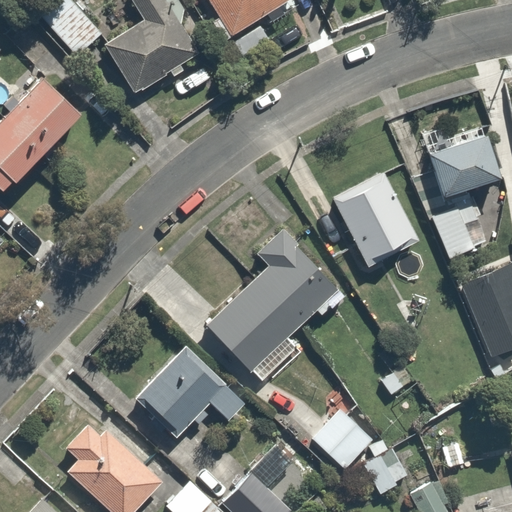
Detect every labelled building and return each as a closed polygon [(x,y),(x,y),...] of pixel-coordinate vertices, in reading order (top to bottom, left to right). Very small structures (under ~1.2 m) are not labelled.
[(97,28),(75,0),(30,0),(69,50),(97,28)] [(131,0),(140,14),(101,37),(130,86),(203,43),(227,29),(228,31),(282,0),(210,0),(212,3),(188,17),(178,0),(131,0)] [(36,67),(0,103),(0,176),(2,175),(73,102),(36,67)] [(478,119),(419,136),(432,180),(491,162),(478,119)] [(377,165),(328,190),(362,255),(410,230),(377,165)] [(463,186),(422,204),(441,249),(482,231),(463,186)] [(282,325),(337,276),(296,230),(286,218),(254,246),(264,258),(201,313),(256,375),(295,340),(282,325)] [(511,273),(503,251),(455,269),(486,352),(511,342),(511,273)] [(236,395),(217,376),(179,338),(133,383),(172,422),(201,392),(220,411),(236,395)] [(338,398),(303,425),(356,494),(392,466),(338,398)] [(73,451),(62,463),(116,511),(125,511),(159,475),(100,421),(86,408),(59,438),(73,451)] [(511,470),(511,484),(471,495),(475,511),(511,511),(511,451),(509,452),(511,470)] [(242,463),(216,493),(237,511),(277,511),(286,502),(242,463)] [(226,511),(185,475),(161,502),(171,511),(226,511)] [(449,511),(428,476),(400,492),(411,511),(449,511)] [(60,511),(37,489),(13,511),(60,511)]
